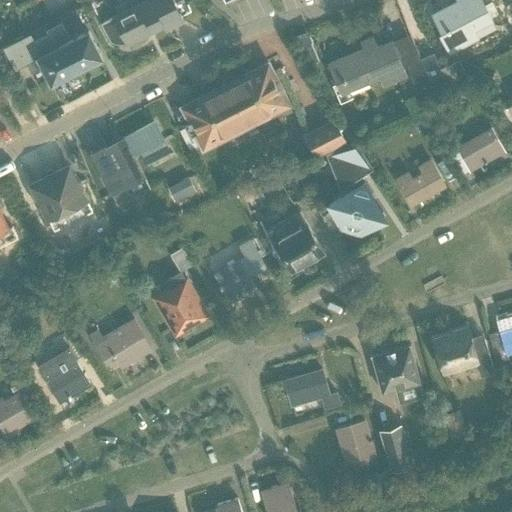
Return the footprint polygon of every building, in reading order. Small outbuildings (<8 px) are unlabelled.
[(122,43),(127,42),(128,43),(164,24),(166,28),(184,19),(174,0),(148,0),(103,24),(112,41),(118,43),(122,43)] [(459,0),(432,14),(443,35),(444,38),(442,39),(450,54),(470,43),(465,33),(472,29),(492,19),(482,0),(459,0)] [(28,35),(5,47),(16,69),(28,63),(28,64),(29,64),(32,69),(43,64),(52,81),(102,56),(89,31),(57,47),(54,42),(68,35),(61,22),(47,29),(49,33),(32,42),(28,35)] [(407,76),(392,41),(377,47),(372,34),(361,39),(365,47),(329,63),(342,94),(380,79),(383,86),(407,76)] [(434,53),(408,64),(420,93),(457,77),(452,64),(440,68),(434,53)] [(202,142),(267,110),(268,113),(288,103),(272,71),(257,79),(253,71),(184,106),(192,123),(202,142)] [(508,107),(503,109),(510,121),(511,120),(511,102),(507,105),(508,107)] [(354,117),(342,123),(347,135),(360,130),(354,117)] [(334,119),(306,134),(317,157),(346,142),(334,119)] [(420,121),(410,126),(415,137),(426,131),(420,121)] [(113,194),(138,182),(125,157),(162,138),(154,122),(92,153),(113,194)] [(191,148),(202,142),(192,123),(181,128),(191,148)] [(492,128),(457,148),(470,170),(504,151),(492,128)] [(185,142),(173,148),(183,168),(195,162),(185,142)] [(356,142),(331,153),(338,169),(356,175),(371,165),(356,142)] [(409,170),(396,177),(411,203),(444,184),(430,158),(418,165),(422,173),(413,178),(409,170)] [(47,176),(31,185),(36,193),(36,199),(39,204),(44,211),(48,219),(86,199),(82,190),(80,183),(78,179),(75,175),(74,174),(69,165),(53,173),(50,174),(48,175),(47,176)] [(292,166),(278,174),(293,198),(306,190),(292,166)] [(200,169),(184,178),(188,186),(204,177),(200,169)] [(360,233),(384,215),(365,183),(347,192),(346,190),(333,198),(333,199),(331,200),(342,229),(360,233)] [(0,210),(0,233),(9,229),(0,210)] [(300,211),(269,229),(293,271),(324,253),(300,211)] [(261,283),(251,265),(262,259),(251,239),(239,245),(245,256),(215,274),(230,300),(261,283)] [(183,246),(171,253),(180,269),(192,261),(183,246)] [(192,324),(208,315),(181,270),(165,280),(170,288),(155,297),(175,331),(191,322),(192,324)] [(19,276),(0,286),(0,300),(25,287),(19,276)] [(511,315),(499,320),(498,319),(501,331),(489,334),(497,361),(509,357),(505,344),(511,342),(511,315)] [(102,337),(97,329),(89,334),(106,362),(115,357),(120,366),(151,347),(133,319),(102,337)] [(434,339),(443,372),(477,362),(481,375),(495,371),(485,339),(473,342),(469,327),(451,332),(452,334),(434,339)] [(411,345),(411,344),(371,355),(371,356),(372,356),(382,392),(420,382),(410,345),(411,345)] [(69,347),(38,364),(46,379),(57,399),(67,393),(69,396),(90,384),(77,361),(69,347)] [(337,392),(329,394),(322,369),(285,379),(292,404),(322,396),(325,407),(340,403),(337,392)] [(18,421),(20,424),(34,416),(20,391),(3,401),(1,397),(0,398),(0,423),(3,430),(18,421)] [(450,438),(468,434),(461,407),(443,412),(450,438)] [(363,419),(335,427),(345,462),(373,454),(363,419)] [(400,425),(381,431),(392,469),(412,463),(400,425)] [(388,469),(374,473),(378,486),(392,482),(388,469)] [(296,511),(287,483),(262,490),(268,511),(296,511)] [(240,511),(236,497),(225,501),(226,505),(203,511),(240,511)]
